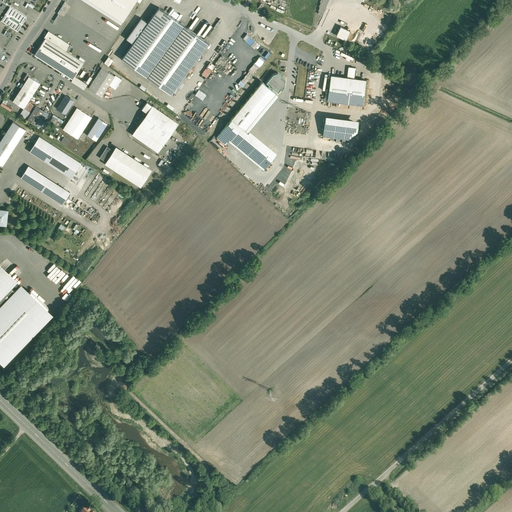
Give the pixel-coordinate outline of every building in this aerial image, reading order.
[(10,5),(1,0),(0,0),(0,17),(1,18),(10,5)] [(91,0),(123,20),(136,0),(91,0)] [(328,0),(321,0),(321,1),(322,2),(320,6),(321,6),(319,10),(320,10),(319,13),(322,15),(328,0)] [(26,16),(10,5),(1,18),(1,19),(9,23),(8,24),(9,25),(10,24),(18,29),(26,16)] [(133,43),(122,58),(171,94),(208,43),(159,7),(148,22),(133,43)] [(141,18),(127,38),(133,43),(148,22),(141,18)] [(351,31),(341,26),(336,35),(346,40),(351,31)] [(70,45),(49,31),(45,37),(45,38),(46,37),(66,51),(70,45)] [(66,51),(46,37),(45,38),(35,54),(73,79),(84,62),(66,51)] [(201,74),(206,78),(215,66),(210,62),(201,74)] [(102,68),(89,88),(102,96),(106,89),(109,84),(114,76),(102,68)] [(268,85),(267,87),(271,90),(272,88),(277,93),(280,90),(281,91),(284,87),(285,78),(278,72),(272,74),(265,83),(268,85)] [(366,80),(331,75),(328,100),(363,105),(366,80)] [(26,85),(15,102),(24,108),(40,83),(32,77),(27,85),(26,85)] [(265,85),(262,83),(217,137),(226,145),(229,141),(265,172),(279,156),(250,132),(279,96),(278,95),(271,90),(267,87),(265,85)] [(66,95),(58,108),(66,113),(74,100),(71,99),(72,98),(69,96),(69,97),(66,95)] [(153,105),(147,101),(142,109),(148,113),(153,105)] [(177,123),(153,105),(148,113),(138,126),(163,143),(178,123),(178,122),(177,123)] [(36,106),(28,119),(36,124),(44,111),(36,106)] [(79,109),(65,130),(78,138),(92,117),(79,109)] [(49,123),(54,125),(58,117),(52,115),(49,123)] [(99,117),(88,134),(96,140),(107,123),(99,117)] [(337,121),(325,119),(323,135),(335,137),(337,121)] [(13,121),(0,141),(0,163),(1,164),(3,165),(26,129),(13,121)] [(358,124),(337,121),(335,137),(349,139),(357,130),(358,124)] [(163,143),(138,126),(132,134),(158,151),(163,143)] [(81,163),(39,136),(31,148),(73,175),(81,163)] [(113,150),(107,146),(101,155),(108,159),(113,150)] [(108,159),(106,161),(115,167),(124,153),(115,147),(113,150),(108,159)] [(124,153),(115,167),(140,183),(149,169),(124,153)] [(63,190),(28,167),(22,175),(57,198),(64,202),(69,193),(63,189),(63,190)] [(8,209),(0,207),(0,223),(7,224),(8,209)] [(57,265),(48,275),(58,283),(66,274),(64,272),(62,274),(60,272),(62,269),(57,265)] [(0,359),(3,362),(45,319),(46,319),(16,290),(16,291),(10,285),(0,274),(0,359)] [(60,285),(65,288),(74,278),(70,274),(60,285)]
